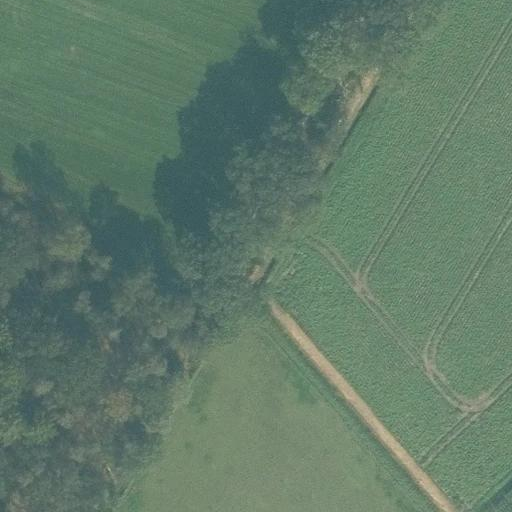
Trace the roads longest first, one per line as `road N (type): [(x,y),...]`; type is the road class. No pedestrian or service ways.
road 1 (track): [(380,0),(203,294)]
road 2 (track): [(15,511),(158,268)]
road 3 (track): [(74,511),(203,294)]
road 4 (track): [(203,294),(0,180)]
